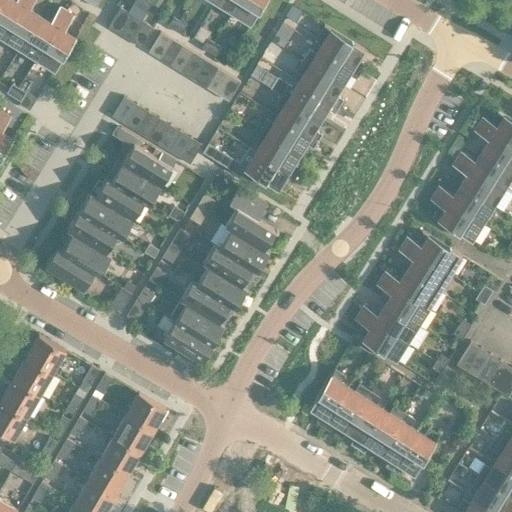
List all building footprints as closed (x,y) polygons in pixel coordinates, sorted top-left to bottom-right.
[(0,0),(0,36),(1,37),(23,0),(0,0)] [(18,47),(38,14),(28,8),(33,0),(23,0),(1,37),(18,47)] [(147,0),(142,0),(139,7),(146,11),(151,2),(147,0)] [(214,0),(214,1),(232,12),(239,0),(214,0)] [(250,23),(264,0),(239,0),(232,12),(250,23)] [(292,4),(286,15),(295,21),(302,10),(292,4)] [(35,58),(53,69),(74,36),(63,30),(73,13),(59,5),(53,14),(60,18),(35,58)] [(120,35),(132,15),(120,7),(107,27),(120,35)] [(38,14),(18,47),(35,58),(60,18),(53,14),(49,21),(38,14)] [(130,41),(142,21),(132,15),(120,35),(130,41)] [(172,15),(166,24),(173,28),(179,19),(172,15)] [(186,24),(179,19),(173,28),(180,32),(186,24)] [(130,41),(141,47),(153,28),(142,21),(130,41)] [(284,44),(293,27),(283,22),(274,39),(284,44)] [(321,46),(361,71),(365,65),(358,61),(365,49),(325,24),(318,35),(325,39),(321,46)] [(159,58),(171,38),(160,31),(147,51),(159,58)] [(207,36),(201,45),(208,50),(214,41),(207,36)] [(169,65),(182,45),(171,38),(159,58),(169,65)] [(214,41),(208,50),(215,54),(220,45),(214,41)] [(169,65),(180,72),(193,51),(182,45),(169,65)] [(303,59),(343,84),(350,73),(357,77),(361,71),(321,46),(317,52),(310,48),(303,59)] [(193,79),(206,59),(193,51),(180,72),(193,79)] [(193,79),(207,88),(219,67),(206,59),(193,79)] [(343,84),(303,59),(297,70),(304,74),(300,81),(340,106),(344,99),(337,94),(343,84)] [(217,94),(230,74),(219,67),(207,88),(217,94)] [(230,74),(217,94),(228,100),(240,80),(230,74)] [(278,77),(272,87),(283,93),(322,118),(328,108),(336,112),(340,106),(300,81),(296,87),(278,77)] [(11,83),(6,92),(12,96),(18,87),(11,83)] [(12,96),(19,100),(19,101),(25,91),(18,87),(12,96)] [(19,100),(17,104),(28,110),(31,105),(35,98),(25,91),(19,101),(19,100)] [(316,128),(322,118),(283,93),(276,104),(283,109),(279,116),(318,140),(323,133),(316,128)] [(125,122),(137,103),(123,95),(112,114),(125,122)] [(137,103),(125,122),(137,130),(149,110),(137,103)] [(0,157),(12,138),(1,131),(10,115),(0,109),(0,157)] [(137,130),(147,136),(159,116),(149,110),(137,130)] [(478,122),(482,116),(474,110),(470,117),(478,122)] [(487,127),(511,143),(511,118),(505,114),(499,125),(483,115),(482,116),(478,122),(475,128),(474,130),(482,135),(487,127)] [(147,136),(159,143),(170,123),(159,116),(147,136)] [(261,129),(301,153),(307,143),(314,147),(318,140),(279,116),(275,122),(268,118),(261,129)] [(478,122),(470,117),(466,122),(475,128),(478,122)] [(168,149),(180,129),(170,123),(159,143),(168,149)] [(259,129),(252,125),(247,134),(254,138),(259,129)] [(483,149),(511,167),(511,143),(487,127),(482,135),(490,139),(483,149)] [(168,149),(178,155),(190,135),(180,129),(168,149)] [(261,144),(257,150),(297,175),(301,168),(294,163),(301,153),(261,129),(254,140),(261,144)] [(190,135),(178,155),(190,162),(202,142),(190,135)] [(457,137),(448,151),(456,156),(465,142),(457,137)] [(171,166),(174,160),(161,152),(157,158),(132,143),(121,162),(160,185),(171,166)] [(511,176),(511,167),(483,149),(477,159),(461,149),(452,164),(461,169),(465,162),(505,188),(511,176)] [(227,154),(221,164),(240,175),(245,168),(279,189),(286,177),(293,181),(297,175),(257,150),(252,159),(245,155),(240,162),(227,154)] [(160,185),(121,162),(117,159),(110,170),(114,173),(111,179),(110,179),(145,201),(144,202),(148,204),(160,185)] [(465,162),(461,169),(468,174),(462,184),(494,205),(503,210),(511,194),(511,191),(505,188),(465,162)] [(101,176),(91,191),(95,194),(94,194),(129,216),(128,217),(132,219),(133,220),(144,202),(145,201),(110,179),(111,179),(105,176),(104,178),(101,176)] [(484,221),(494,205),(462,184),(455,194),(439,184),(430,198),(439,203),(444,196),(484,221)] [(275,230),(257,219),(267,202),(239,185),(229,202),(236,206),(225,225),(230,228),(230,227),(264,248),(265,247),(275,230)] [(90,191),(78,211),(117,234),(121,237),(132,219),(128,217),(129,216),(94,194),(95,194),(91,191),(90,191)] [(203,194),(196,206),(206,213),(214,200),(203,194)] [(444,196),(439,203),(446,207),(439,218),(473,239),(484,221),(444,196)] [(168,215),(175,218),(176,217),(179,219),(183,212),(173,206),(168,215)] [(196,206),(189,217),(200,223),(206,213),(196,206)] [(107,252),(117,234),(78,211),(66,230),(71,233),(71,232),(107,253),(107,252)] [(230,228),(219,245),(218,246),(253,267),(252,268),(257,271),(270,250),(265,247),(264,248),(230,227),(230,228)] [(171,240),(182,247),(189,234),(179,228),(171,240)] [(71,232),(71,233),(61,248),(61,249),(96,271),(96,272),(100,275),(112,255),(107,252),(107,253),(71,232)] [(451,272),(462,255),(429,234),(423,245),(407,235),(398,248),(407,254),(412,248),(451,272)] [(182,247),(171,240),(162,256),(172,262),(182,247)] [(214,242),(203,261),(207,264),(208,263),(243,284),(242,285),(246,287),(253,276),(251,274),(254,269),(252,268),(253,267),(218,246),(219,245),(214,242)] [(153,256),(157,248),(148,243),(144,251),(153,256)] [(85,290),(96,272),(96,271),(61,249),(61,248),(57,246),(45,266),(85,290)] [(407,269),(440,289),(451,272),(412,248),(407,254),(414,258),(407,269)] [(208,263),(207,264),(197,281),(196,283),(231,304),(230,305),(235,308),(247,288),(242,285),(243,284),(208,263)] [(149,277),(159,283),(166,273),(155,267),(149,277)] [(429,306),(440,289),(407,269),(401,279),(385,270),(377,283),(386,288),(390,282),(429,306)] [(136,284),(126,278),(121,287),(131,292),(136,284)] [(192,278),(181,297),(185,299),(220,321),(221,320),(224,321),(229,312),(227,311),(230,305),(231,304),(196,283),(197,281),(192,278)] [(418,324),(429,306),(390,282),(386,288),(392,292),(386,303),(418,324)] [(491,290),(483,284),(474,298),(483,303),(491,290)] [(119,311),(131,293),(131,292),(121,287),(120,286),(109,305),(119,311)] [(137,296),(147,302),(153,292),(143,286),(137,296)] [(147,302),(137,296),(125,315),(135,321),(147,302)] [(181,297),(169,316),(173,318),(214,343),(226,323),(224,321),(221,320),(220,321),(185,299),(181,297)] [(408,341),(418,324),(386,303),(379,314),(364,304),(356,317),(364,323),(368,316),(408,341)] [(371,327),(364,338),(396,359),(408,341),(368,316),(364,323),(371,327)] [(203,362),(214,343),(173,318),(162,337),(203,362)] [(452,332),(458,336),(461,338),(470,324),(461,319),(452,332)] [(26,355),(53,372),(66,349),(39,334),(26,355)] [(470,341),(456,364),(467,370),(481,348),(470,341)] [(477,377),(491,354),(481,348),(467,370),(477,377)] [(449,357),(440,352),(432,365),(440,371),(449,357)] [(477,377),(487,383),(501,360),(491,354),(477,377)] [(40,393),(53,372),(26,355),(13,378),(40,393)] [(497,389),(511,367),(501,360),(487,383),(497,389)] [(90,364),(81,381),(89,386),(99,369),(90,364)] [(316,422),(322,426),(348,386),(341,382),(346,374),(334,367),(310,407),(321,414),(316,422)] [(511,367),(497,389),(508,396),(511,389),(511,367)] [(104,372),(94,389),(103,393),(112,377),(104,372)] [(1,399),(28,415),(40,393),(13,378),(1,399)] [(348,386),(322,426),(329,430),(334,422),(344,429),(370,390),(359,383),(354,390),(348,386)] [(351,444),(357,448),(383,407),(376,403),(380,396),(370,390),(344,429),(355,436),(351,444)] [(74,392),(65,409),(73,414),(82,397),(74,392)] [(153,430),(166,408),(139,392),(126,414),(153,430)] [(91,394),(82,410),(90,415),(100,399),(91,394)] [(28,415),(1,399),(0,400),(0,429),(14,438),(28,415)] [(409,402),(404,411),(414,418),(418,411),(413,407),(414,405),(409,402)] [(369,445),(379,451),(404,411),(394,405),(389,411),(383,407),(357,448),(364,452),(369,445)] [(385,465),(391,470),(417,429),(410,425),(414,418),(404,411),(379,451),(390,458),(385,465)] [(70,418),(62,414),(53,430),(61,434),(70,418)] [(113,436),(140,452),(153,430),(126,414),(113,436)] [(70,431),(78,436),(87,420),(79,415),(70,431)] [(486,419),(480,428),(486,432),(492,423),(486,419)] [(417,429),(391,470),(399,474),(403,467),(415,474),(440,434),(428,427),(424,433),(417,429)] [(511,433),(506,430),(500,440),(511,447),(511,433)] [(48,457),(57,440),(49,436),(39,452),(48,457)] [(113,436),(100,457),(127,473),(140,452),(113,436)] [(57,453),(65,458),(74,442),(66,437),(57,453)] [(511,447),(500,440),(493,451),(500,456),(496,462),(511,472),(511,447)] [(15,462),(0,452),(0,464),(10,470),(15,462)] [(100,457),(87,479),(114,495),(127,473),(100,457)] [(44,475),(52,480),(62,464),(53,459),(44,475)] [(511,472),(496,462),(492,469),(485,464),(478,474),(511,495),(511,472)] [(17,475),(32,483),(37,475),(23,466),(17,475)] [(511,511),(511,510),(511,508),(511,495),(478,474),(472,485),(479,490),(475,497),(499,511),(511,511)] [(87,479),(75,501),(93,511),(104,511),(114,495),(87,479)] [(40,481),(31,497),(39,502),(49,486),(40,481)] [(456,510),(459,511),(499,511),(475,497),(470,503),(463,499),(456,510)] [(0,511),(15,511),(18,508),(0,498),(0,511)] [(93,511),(75,501),(67,511),(93,511)] [(22,511),(33,511),(36,508),(28,503),(22,511)]
